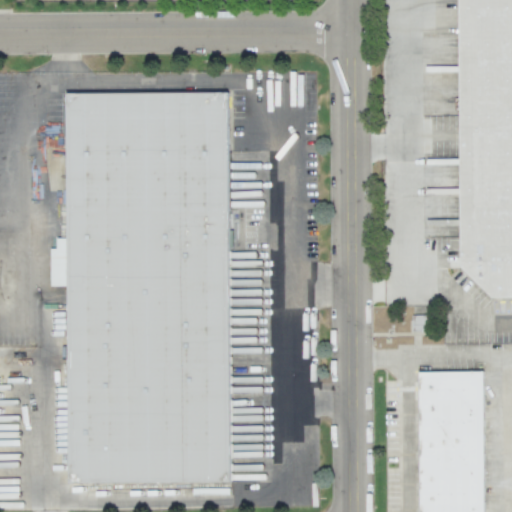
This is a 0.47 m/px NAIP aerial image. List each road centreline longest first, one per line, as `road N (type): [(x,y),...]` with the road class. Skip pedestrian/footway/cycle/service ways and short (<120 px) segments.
road 1 (residential): [(353,511),(351,0)]
road 2 (residential): [(351,34),(0,35)]
